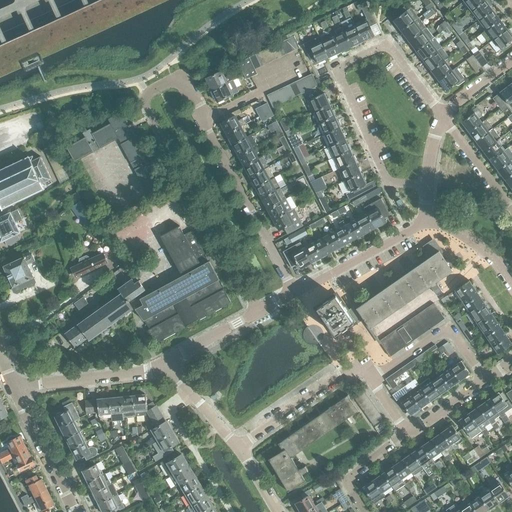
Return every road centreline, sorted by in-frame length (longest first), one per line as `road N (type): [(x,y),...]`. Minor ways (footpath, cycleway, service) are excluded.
road 1 (residential): [(258,313),(143,98),(181,80),(204,122)]
road 2 (residential): [(441,114),(390,44),(338,73),(384,174),(399,184),(427,182)]
road 3 (residential): [(204,122),(295,292)]
road 4 (residential): [(238,446),(364,365),(372,377)]
road 5 (residential): [(172,370),(15,386)]
road 6 (residential): [(372,377),(447,327),(485,380)]
road 7 (residential): [(425,223),(295,292)]
road 8 (residential): [(73,511),(15,386)]
